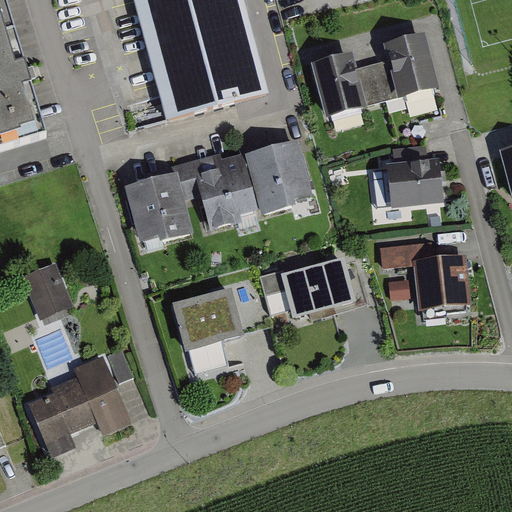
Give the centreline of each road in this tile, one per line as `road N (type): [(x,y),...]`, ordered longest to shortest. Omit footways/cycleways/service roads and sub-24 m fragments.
road 1 (residential): [(182,451),(40,0)]
road 2 (residential): [(182,451),(318,398),(388,382),(511,376)]
road 3 (residential): [(511,327),(455,103)]
road 4 (residential): [(31,511),(182,451)]
